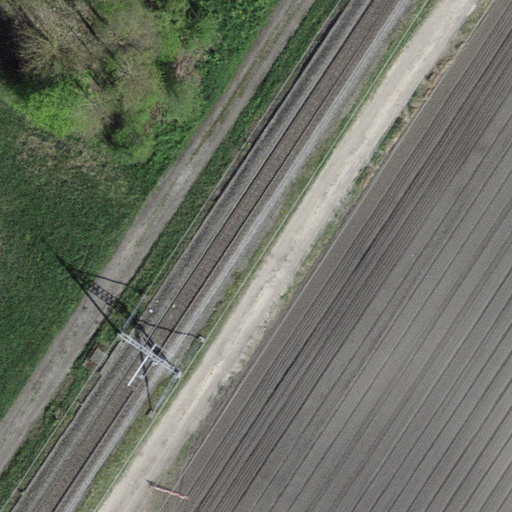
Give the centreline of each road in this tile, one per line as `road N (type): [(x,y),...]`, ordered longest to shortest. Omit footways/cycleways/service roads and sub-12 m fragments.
road 1 (track): [(467,0),(125,511)]
road 2 (track): [(0,399),(254,0)]
